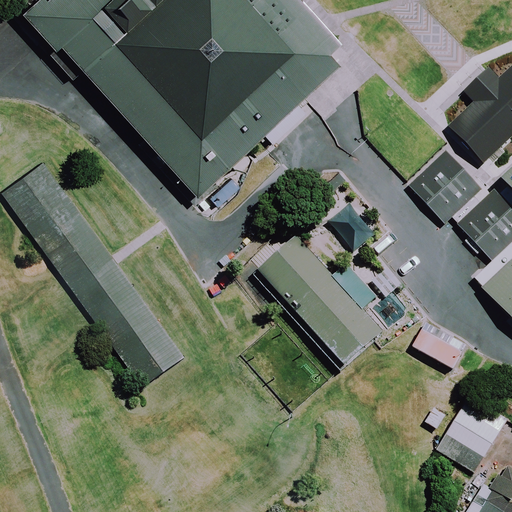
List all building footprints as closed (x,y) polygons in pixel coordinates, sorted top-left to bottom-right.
[(287,0),(65,0),(17,46),(176,214),(343,58),(287,0)] [(444,130),(479,166),(511,134),(511,69),(497,84),(484,71),(461,93),(471,103),(444,130)] [(479,190),(443,152),(405,188),(442,226),(479,190)] [(184,358),(43,169),(2,199),(143,389),(184,358)] [(511,169),(454,228),(487,260),(499,272),(475,296),(511,332),(511,169)] [(293,239),(252,276),(337,368),(377,332),(293,239)] [(461,356),(423,334),(414,351),(452,372),(461,356)] [(466,395),(431,449),(468,474),(504,420),(466,395)] [(511,511),(511,472),(503,467),(475,511),(511,511)]
